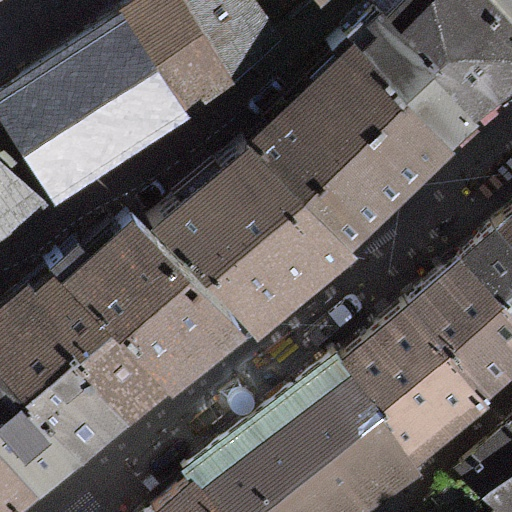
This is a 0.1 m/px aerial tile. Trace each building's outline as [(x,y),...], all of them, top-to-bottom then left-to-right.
[(208,86),(230,70),(183,0),(139,0),(121,16),(180,108),(208,86)] [(251,0),(183,0),(230,70),(253,54),(277,38),(251,0)] [(511,23),(491,0),(393,0),(381,12),(473,109),(503,85),(511,78),(511,23)] [(375,27),(357,43),(447,139),(466,122),(476,113),(473,109),(381,12),(376,7),(365,17),(375,27)] [(187,117),(180,108),(121,16),(53,59),(6,90),(0,93),(0,107),(56,193),(187,117)] [(346,233),(439,146),(447,139),(357,43),(350,36),(253,126),(265,138),(261,142),(346,233)] [(338,244),(242,137),(156,214),(251,321),(301,277),(338,244)] [(0,227),(11,220),(40,199),(0,166),(0,227)] [(511,204),(497,218),(511,236),(511,204)] [(511,307),(511,236),(497,218),(487,226),(454,250),(511,307)] [(134,225),(64,286),(172,391),(209,362),(240,339),(134,225)] [(448,257),(404,302),(484,400),(511,369),(511,307),(454,250),(448,257)] [(55,279),(37,293),(132,422),(165,397),(172,391),(64,286),(58,281),(55,279)] [(0,374),(80,456),(102,444),(132,422),(37,293),(31,284),(0,311),(0,374)] [(413,457),(484,400),(404,302),(371,330),(333,360),(413,457)] [(354,511),(417,461),(413,457),(333,360),(325,349),(257,404),(184,464),(194,476),(223,511),(354,511)] [(0,452),(35,493),(56,479),(80,456),(0,374),(0,452)] [(508,511),(511,511),(511,421),(509,417),(473,448),(457,461),(508,511)] [(0,452),(0,511),(8,511),(35,493),(0,452)] [(223,511),(194,476),(185,483),(152,510),(154,511),(223,511)]
